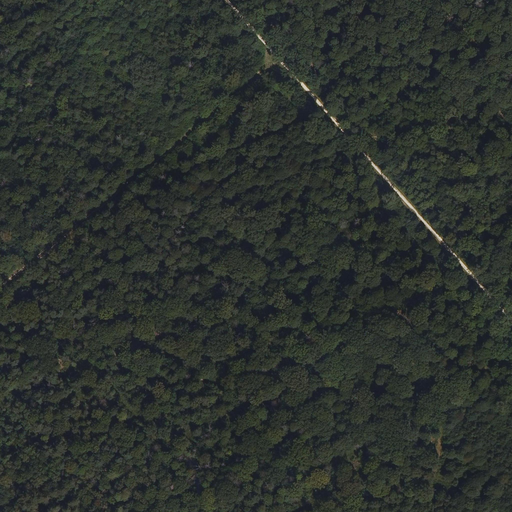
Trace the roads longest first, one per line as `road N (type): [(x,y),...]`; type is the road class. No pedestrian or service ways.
road 1 (track): [(278,58),(0,287)]
road 2 (track): [(511,320),(278,58)]
